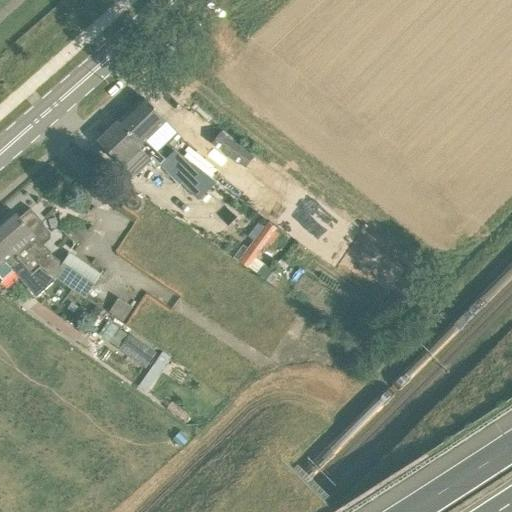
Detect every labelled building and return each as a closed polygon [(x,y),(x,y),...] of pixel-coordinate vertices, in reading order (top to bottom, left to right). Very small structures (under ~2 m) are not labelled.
[(166,121),(158,113),(144,98),(118,123),(141,147),(139,148),(148,157),(151,155),(154,158),(166,147),(153,133),(166,121)] [(154,159),(154,158),(151,155),(148,157),(139,148),(141,147),(118,123),(100,141),(122,165),(130,157),(141,169),(147,163),(154,170),(160,164),(154,159)] [(211,145),(245,169),(254,157),(220,132),(211,145)] [(180,186),(182,183),(198,169),(175,152),(161,165),(180,186)] [(41,267),(87,296),(101,274),(70,254),(64,263),(52,255),(43,245),(53,235),(30,209),(19,219),(12,212),(0,222),(0,237),(33,274),(40,267),(41,267)] [(242,247),(234,257),(271,285),(278,276),(272,271),(256,259),(278,230),(272,225),(250,253),(242,247)] [(39,270),(41,267),(40,267),(33,274),(0,237),(0,276),(5,283),(16,273),(35,296),(55,280),(39,270)] [(113,299),(108,313),(125,320),(130,305),(113,299)] [(299,314),(272,352),(292,366),(319,328),(299,314)] [(118,351),(144,369),(156,352),(130,334),(129,335),(120,329),(111,343),(119,349),(118,351)] [(237,351),(219,381),(240,394),(259,365),(237,351)]
